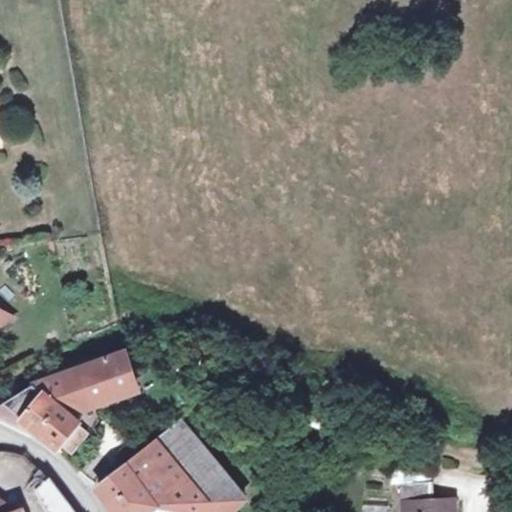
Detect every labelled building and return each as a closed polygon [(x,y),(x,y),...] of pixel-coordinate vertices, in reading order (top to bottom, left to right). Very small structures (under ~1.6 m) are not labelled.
[(0,327),(12,322),(0,315),(0,327)] [(33,384),(2,404),(36,437),(52,450),(58,445),(66,453),(93,430),(78,417),(155,397),(139,353),(33,384)] [(191,422),(170,443),(223,506),(215,511),(253,511),(265,503),(191,422)] [(170,443),(107,493),(121,511),(173,511),(177,509),(180,511),(215,511),(223,506),(170,443)] [(35,511),(69,511),(62,502),(42,478),(22,494),(35,511)] [(429,490),(399,491),(399,511),(443,511),(444,506),(430,506),(429,490)]
